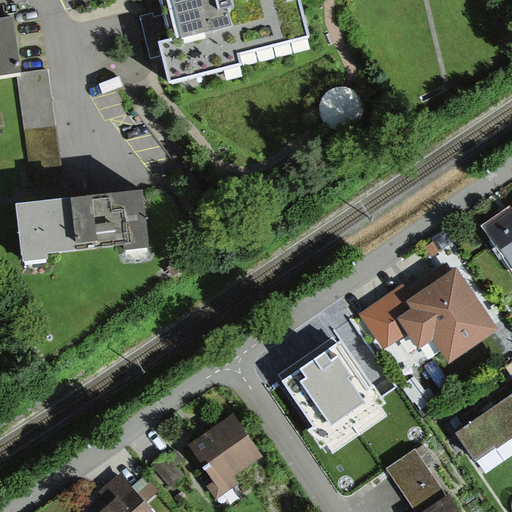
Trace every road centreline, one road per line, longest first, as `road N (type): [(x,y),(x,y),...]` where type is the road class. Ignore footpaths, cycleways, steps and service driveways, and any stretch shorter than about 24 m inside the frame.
road 1 (residential): [(231,360),(511,168)]
road 2 (residential): [(7,511),(231,360)]
road 3 (residential): [(336,511),(231,360)]
road 4 (residential): [(62,45),(84,167)]
